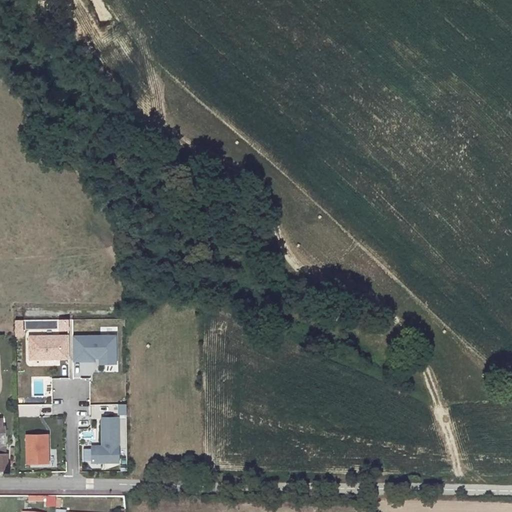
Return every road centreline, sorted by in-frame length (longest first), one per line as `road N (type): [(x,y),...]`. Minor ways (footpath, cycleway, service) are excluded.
road 1 (track): [(511,419),(447,386),(380,309),(286,258),(242,173),(173,147),(125,78)]
road 2 (unclassified): [(0,484),(511,493)]
